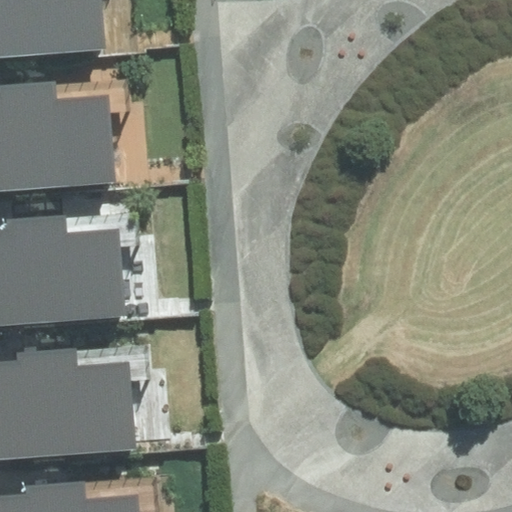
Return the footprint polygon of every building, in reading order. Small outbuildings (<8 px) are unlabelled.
[(0,0),(0,60),(123,53),(119,0),(0,0)] [(0,197),(132,189),(127,102),(75,105),(74,87),(6,91),(7,101),(0,100),(0,197)] [(0,331),(140,323),(135,236),(83,239),(82,221),(14,225),(15,234),(0,235),(0,331)] [(0,461),(152,452),(146,365),(94,368),(93,350),(26,354),(26,363),(0,364),(0,461)] [(2,482),(0,482),(0,511),(156,511),(156,501),(103,504),(102,486),(35,491),(36,500),(3,502),(2,482)]
